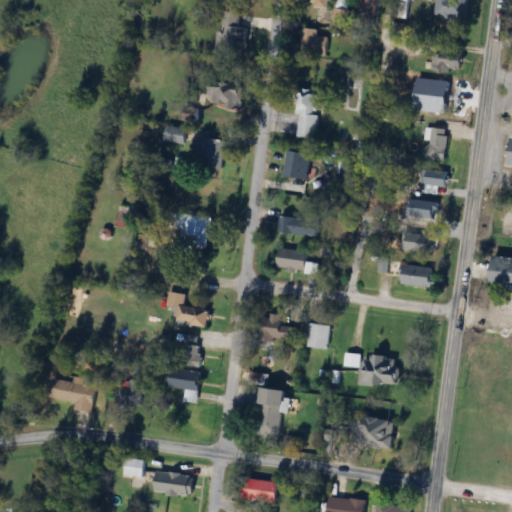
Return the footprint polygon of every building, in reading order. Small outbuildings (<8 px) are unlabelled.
[(312,0),(312,9),(335,10),(335,0),(312,0)] [(380,0),(363,0),(362,19),(379,20),(380,0)] [(437,0),(435,17),(466,20),(469,0),(467,0),(437,0)] [(245,51),(249,29),(238,27),(240,14),(224,11),(218,47),(245,51)] [(327,56),(330,31),(303,28),(300,54),(327,56)] [(464,54),(436,51),(434,70),(462,72),(464,54)] [(242,82),(210,82),(210,108),(242,108),(242,82)] [(318,138),(320,91),(299,90),(298,138),(318,138)] [(446,128),(427,130),(429,161),(448,160),(446,128)] [(202,156),(201,168),(223,170),(226,140),(198,138),(196,156),(202,156)] [(286,177),(310,180),(313,154),(288,152),(286,177)] [(339,181),(355,183),(357,160),(341,159),(339,181)] [(425,187),(450,188),(451,172),(426,171),(425,187)] [(444,202),(415,202),(415,218),(444,218),(444,202)] [(119,229),(136,231),(138,208),(121,206),(119,229)] [(178,251),(209,254),(213,218),(182,214),(178,251)] [(280,236),(319,236),(319,219),(280,219),(280,236)] [(278,264),(313,279),(321,262),(285,247),(278,264)] [(511,258),(498,255),(491,285),(511,289),(511,258)] [(434,266),(402,266),(401,286),(433,287),(434,266)] [(210,309),(185,307),(187,294),(170,293),(169,308),(179,309),(177,325),(208,327),(210,309)] [(293,328),(283,326),(284,317),(270,314),(265,338),(290,343),(293,328)] [(329,351),(332,326),(311,324),(308,348),(329,351)] [(183,365),(202,365),(202,335),(183,335),(183,365)] [(345,367),(359,367),(359,354),(345,354),(345,367)] [(398,385),(400,358),(363,354),(360,382),(398,385)] [(202,371),(173,368),(172,388),(187,389),(186,401),(199,402),(202,371)] [(92,413),(96,385),(54,378),(51,398),(76,402),(74,410),(92,413)] [(129,387),(119,387),(118,406),(141,407),(143,380),(130,380),(129,387)] [(258,431),(280,435),(287,389),(265,386),(258,431)] [(358,447),(394,448),(395,419),(359,418),(358,447)] [(194,496),(196,475),(159,472),(157,493),(194,496)] [(248,498),(276,503),(280,482),(251,477),(248,498)] [(301,498),(310,499),(312,492),(303,490),(301,498)] [(365,511),(366,499),(330,496),(328,511),(365,511)] [(409,511),(411,507),(378,502),(376,511),(409,511)]
